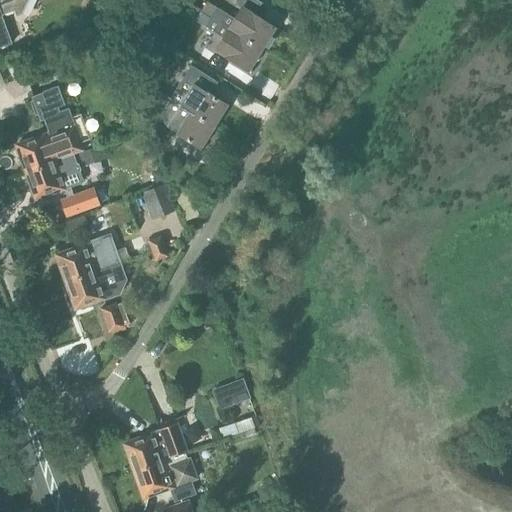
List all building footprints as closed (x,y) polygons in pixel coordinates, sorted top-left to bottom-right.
[(0,0),(0,46),(12,43),(2,14),(14,9),(17,16),(25,13),(30,0),(0,0)] [(212,17),(262,49),(276,28),(254,14),(261,3),(256,0),(236,0),(238,6),(242,8),(235,19),(217,8),(212,17)] [(127,38),(143,48),(151,36),(122,17),(122,33),(123,38),(127,38)] [(249,71),(262,49),(212,17),(205,27),(223,38),(215,50),(249,71)] [(34,46),(41,62),(61,54),(54,37),(34,46)] [(27,53),(13,69),(22,77),(36,61),(27,53)] [(191,66),(171,97),(181,103),(181,104),(189,109),(215,126),(228,105),(225,103),(211,94),(216,86),(218,82),(191,66)] [(143,90),(132,98),(146,116),(155,109),(166,96),(147,84),(143,90)] [(49,134),(17,146),(26,173),(73,156),(74,156),(73,155),(76,154),(79,153),(83,152),(80,143),(71,119),(68,110),(60,113),(58,107),(63,105),(65,105),(58,87),(45,92),(45,93),(35,96),(33,97),(34,100),(31,101),(36,115),(39,114),(41,120),(44,119),(49,134)] [(181,104),(167,127),(169,129),(201,148),(215,126),(189,109),(181,104)] [(103,160),(98,147),(83,152),(79,153),(82,162),(85,161),(87,166),(103,160)] [(73,156),(26,173),(27,176),(27,180),(29,183),(31,186),(36,199),(64,189),(67,198),(61,200),(67,217),(99,205),(94,189),(73,196),(70,187),(82,182),(73,156)] [(153,220),(176,212),(168,187),(144,195),(153,220)] [(90,229),(85,216),(67,223),(72,236),(90,229)] [(105,270),(119,265),(110,237),(57,256),(66,284),(105,270)] [(153,253),(165,249),(161,239),(150,243),(153,253)] [(165,249),(153,253),(156,262),(167,258),(165,249)] [(105,270),(66,284),(75,309),(118,294),(125,281),(119,265),(105,270)] [(101,310),(109,333),(132,325),(124,302),(101,310)] [(220,408),(250,397),(244,380),(214,391),(220,408)] [(252,417),(236,423),(239,433),(255,428),(252,417)] [(234,423),(219,429),(223,439),(238,433),(234,423)] [(136,472),(187,454),(186,451),(188,450),(178,424),(161,431),(161,432),(154,435),(154,433),(125,444),(136,472)] [(187,454),(136,472),(145,497),(173,486),(172,482),(177,480),(179,485),(198,477),(191,458),(189,459),(187,454)] [(163,511),(193,511),(189,500),(163,509),(163,511)]
